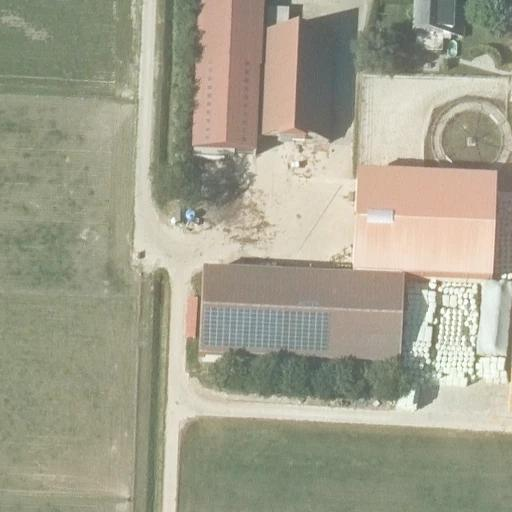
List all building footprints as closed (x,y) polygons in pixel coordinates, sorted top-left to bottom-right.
[(331,39),(259,36),(260,0),(199,0),(196,69),(195,69),(191,155),(254,158),(254,142),(327,145),(331,39)] [(411,37),(461,40),(463,5),(413,2),(411,37)] [(218,180),(199,226),(212,231),(231,185),(218,180)] [(487,287),(491,189),(354,184),(351,272),(350,282),(487,287)] [(255,256),(255,265),(305,267),(305,258),(255,256)] [(332,284),(206,279),(202,363),(398,371),(401,286),(350,284),(351,272),(333,272),(332,284)]
